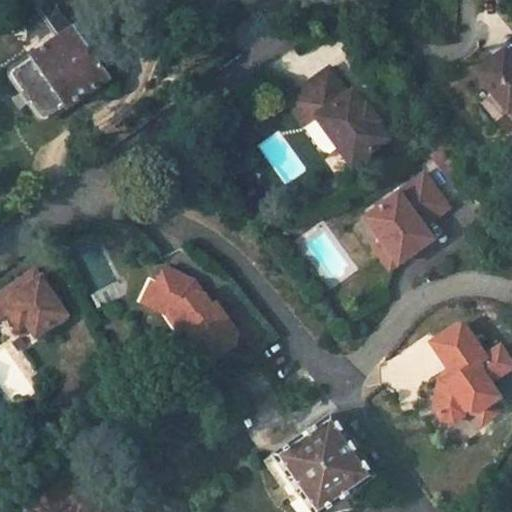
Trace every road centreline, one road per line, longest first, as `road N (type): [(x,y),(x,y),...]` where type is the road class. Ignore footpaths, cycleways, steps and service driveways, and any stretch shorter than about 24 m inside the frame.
road 1 (residential): [(347,386),(226,250),(169,220),(63,211)]
road 2 (residential): [(63,211),(307,30)]
road 3 (residential): [(511,294),(489,287),(440,293),(347,386)]
road 4 (residential): [(413,504),(347,386)]
